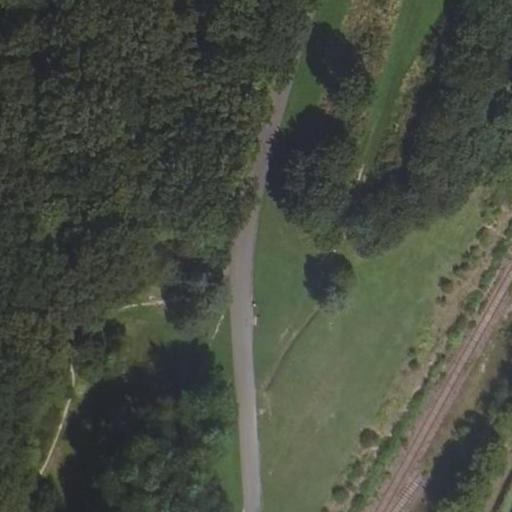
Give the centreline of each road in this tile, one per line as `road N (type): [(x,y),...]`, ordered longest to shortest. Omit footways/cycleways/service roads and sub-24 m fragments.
road 1 (track): [(245,419),(271,358),(344,239),(342,214),(365,178),(416,0)]
road 2 (track): [(238,306),(147,302),(103,311),(72,336),(72,389),(20,511)]
